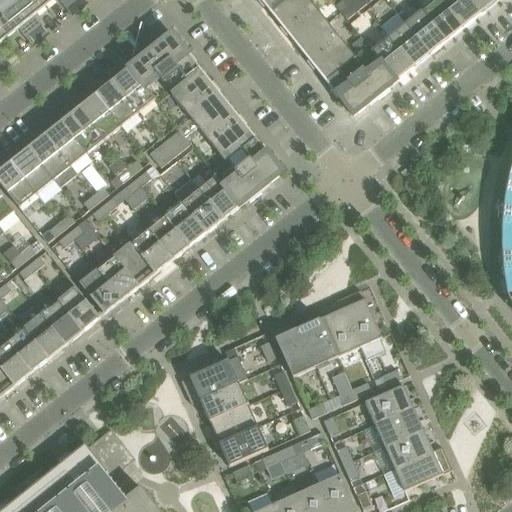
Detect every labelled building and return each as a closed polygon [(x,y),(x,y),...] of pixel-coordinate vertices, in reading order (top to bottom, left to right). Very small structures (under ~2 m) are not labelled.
[(0,0),(0,30),(7,39),(21,28),(28,37),(38,29),(31,20),(26,23),(7,0),(0,0)] [(38,0),(7,0),(26,23),(31,20),(45,8),(38,0)] [(38,0),(45,8),(55,0),(62,0),(67,6),(74,0),(38,0)] [(85,8),(78,0),(74,0),(67,6),(75,16),(85,8)] [(258,0),(353,118),(396,84),(381,64),(380,65),(367,75),(363,70),(361,72),(353,62),(356,60),(307,0),(258,0)] [(344,0),(335,8),(341,15),(351,7),(345,0),(344,0)] [(366,6),(361,0),(359,0),(351,7),(357,14),(366,6)] [(417,0),(414,3),(421,12),(447,44),(464,30),(439,0),(417,0)] [(467,0),(439,0),(464,30),(481,17),(467,0)] [(494,0),(467,0),(481,17),(498,3),(494,0)] [(346,22),(357,14),(351,7),(341,15),(346,22)] [(421,12),(405,25),(430,57),(447,44),(421,12)] [(405,25),(388,39),(413,71),(430,57),(405,25)] [(47,39),(38,29),(28,37),(37,47),(47,39)] [(238,178),(225,188),(224,189),(240,209),(283,174),(172,36),(129,70),(145,90),(146,89),(159,79),(162,84),(164,82),(172,92),(170,94),(191,121),(178,131),(179,132),(184,139),(185,140),(198,130),(225,164),(228,162),(236,172),(234,173),(238,178)] [(370,53),(380,65),(381,64),(396,84),(413,71),(388,39),(370,53)] [(155,101),(146,89),(145,90),(129,70),(112,83),(138,115),(155,101)] [(112,83),(95,97),(121,129),(138,115),(112,83)] [(95,97),(79,110),(104,142),(121,129),(95,97)] [(79,110),(62,124),(87,156),(104,142),(79,110)] [(62,124),(45,137),(70,169),(87,156),(62,124)] [(179,132),(169,140),(174,147),(184,139),(179,132)] [(45,137),(28,151),(53,183),(59,190),(76,177),(70,169),(45,137)] [(190,146),(185,140),(184,139),(174,147),(180,154),(190,146)] [(169,140),(162,146),(159,148),(165,155),(174,147),(169,140)] [(170,162),(180,154),(174,147),(165,155),(170,162)] [(149,156),(155,163),(165,155),(159,148),(149,156)] [(28,151),(11,164),(36,196),(53,183),(28,151)] [(160,170),(170,162),(165,155),(155,163),(160,170)] [(0,186),(19,210),(36,196),(11,164),(0,173),(0,186)] [(137,164),(127,171),(133,178),(142,170),(137,164)] [(122,186),(133,178),(127,171),(117,179),(122,186)] [(146,174),(136,182),(141,189),(151,181),(146,174)] [(215,176),(198,190),(223,222),(240,209),(224,189),(225,188),(215,176)] [(117,179),(110,185),(115,192),(122,186),(117,179)] [(132,197),(141,189),(136,182),(126,190),(132,197)] [(198,190),(181,204),(206,236),(223,222),(198,190)] [(103,191),(93,198),(99,205),(108,197),(103,191)] [(0,195),(0,225),(15,214),(0,195)] [(88,213),(99,205),(93,198),(83,206),(88,213)] [(112,201),(102,209),(108,216),(117,208),(112,201)] [(511,225),(511,202),(505,201),(503,225),(511,225)] [(181,204),(164,217),(189,249),(206,236),(181,204)] [(98,224),(108,216),(102,209),(92,217),(98,224)] [(164,217),(147,231),(173,263),(189,249),(164,217)] [(69,218),(60,225),(65,232),(74,225),(69,218)] [(55,240),(65,232),(60,225),(49,233),(55,240)] [(511,248),(511,225),(503,225),(502,249),(511,248)] [(78,228),(68,236),(74,243),(83,235),(78,228)] [(147,231),(130,244),(156,276),(173,263),(147,231)] [(64,251),(74,243),(68,236),(58,244),(64,251)] [(130,244),(113,258),(139,290),(156,276),(130,244)] [(511,248),(502,249),(504,272),(511,271),(511,248)] [(29,250),(20,257),(26,264),(35,256),(29,250)] [(15,272),(26,264),(20,257),(10,265),(15,272)] [(113,258),(96,271),(122,303),(139,290),(113,258)] [(38,260),(29,267),(34,274),(44,267),(38,260)] [(24,282),(34,274),(29,267),(19,276),(24,282)] [(104,317),(122,303),(96,271),(79,285),(104,317)] [(4,286),(0,290),(0,300),(0,301),(10,293),(4,286)] [(75,289),(57,303),(82,335),(100,321),(75,289)] [(337,303),(341,312),(342,312),(359,350),(382,340),(361,293),(337,303)] [(57,303),(40,316),(66,348),(82,335),(57,303)] [(342,312),(341,312),(320,321),(337,360),(359,350),(342,312)] [(40,316),(23,330),(49,362),(66,348),(40,316)] [(320,321),(298,331),(315,370),(337,360),(320,321)] [(23,330),(6,343),(32,375),(49,362),(23,330)] [(293,380),(315,370),(298,331),(276,341),(293,380)] [(6,343),(0,348),(0,369),(15,388),(32,375),(6,343)] [(277,359),(270,344),(260,348),(267,364),(277,359)] [(228,363),(238,358),(234,350),(224,354),(228,363)] [(191,407),(200,403),(238,385),(239,386),(248,382),(238,358),(181,384),(191,407)] [(0,369),(0,400),(15,388),(0,369)] [(401,382),(396,372),(381,379),(385,389),(401,382)] [(273,378),(279,393),(290,388),(283,373),(273,378)] [(200,403),(210,424),(248,407),(239,386),(238,385),(200,403)] [(367,386),(352,392),(356,402),(371,395),(367,386)] [(365,405),(375,427),(413,410),(403,387),(365,405)] [(297,404),(290,388),(279,393),(286,408),(297,404)] [(340,408),(356,402),(352,392),(336,399),(340,408)] [(311,421),(326,415),(322,405),(307,412),(311,421)] [(210,424),(219,446),(258,429),(248,407),(210,424)] [(375,427),(385,449),(423,432),(413,410),(375,427)] [(300,437),(310,433),(303,418),(293,423),(300,437)] [(333,419),(323,423),(330,440),(340,435),(333,419)] [(268,452),(258,429),(219,446),(230,469),(268,452)] [(109,482),(135,462),(111,431),(88,450),(85,447),(3,511),(158,511),(141,490),(125,502),(109,482)] [(385,449),(394,471),(433,454),(433,453),(423,432),(385,449)] [(325,444),(321,434),(306,441),(310,451),(325,444)] [(291,448),(276,454),(281,464),(296,457),(291,448)] [(336,453),(343,468),(353,463),(346,448),(336,453)] [(441,449),(433,453),(433,454),(394,471),(405,494),(452,473),(441,449)] [(266,471),(281,464),(276,454),(261,461),(266,471)] [(360,479),(353,463),(343,468),(349,483),(360,479)] [(252,477),(247,468),(232,474),(237,484),(252,477)] [(355,511),(340,476),(317,487),(328,511),(355,511)] [(328,511),(317,487),(295,496),(302,511),(328,511)] [(275,511),(273,506),(274,506),(268,492),(245,503),(248,511),(275,511)] [(362,511),(363,511),(372,508),(366,493),(356,497),(362,511)] [(302,511),(295,496),(274,506),(273,506),(275,511),(302,511)]
